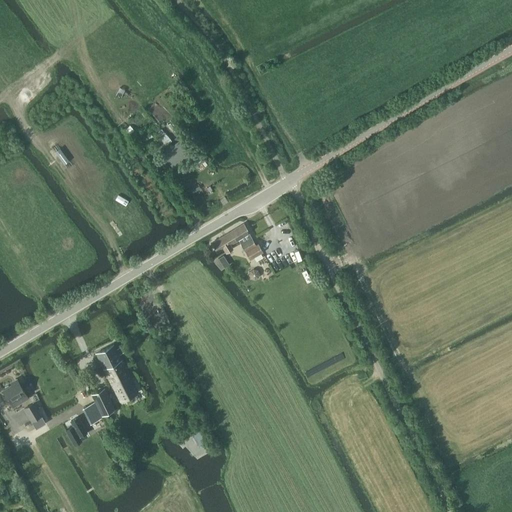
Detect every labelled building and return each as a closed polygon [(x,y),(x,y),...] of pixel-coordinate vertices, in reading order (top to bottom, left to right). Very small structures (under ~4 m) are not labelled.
[(245,223),(213,242),(219,252),(226,248),(227,251),(234,247),(232,244),(240,240),(248,255),(251,259),(263,252),(261,247),(258,243),(256,244),(253,238),(251,233),(245,223)] [(229,264),(224,255),(219,258),(224,267),(229,264)] [(114,344),(96,353),(111,383),(120,401),(138,392),(129,374),(119,355),(126,351),(124,345),(116,349),(114,344)] [(13,407),(28,398),(18,381),(10,386),(8,386),(5,387),(5,389),(3,390),(13,407)] [(102,415),(116,409),(105,387),(91,393),(102,415)] [(95,402),(84,407),(92,422),(102,417),(95,402)] [(45,422),(41,416),(41,415),(34,403),(24,409),(32,421),(36,428),(45,422)] [(88,432),(78,416),(70,421),(73,425),(65,430),(74,445),(82,441),(80,437),(88,432)]
